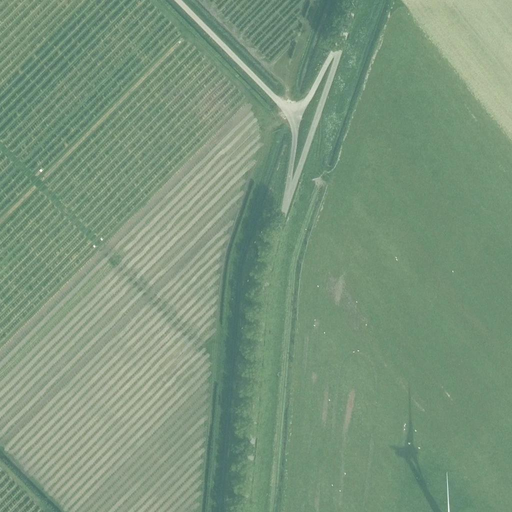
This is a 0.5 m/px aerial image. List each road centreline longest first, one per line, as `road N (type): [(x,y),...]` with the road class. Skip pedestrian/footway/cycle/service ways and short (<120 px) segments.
road 1 (unclassified): [(244,511),(259,325),(284,204)]
road 2 (unclassified): [(340,39),(284,204)]
road 3 (unclassified): [(297,113),(176,0)]
